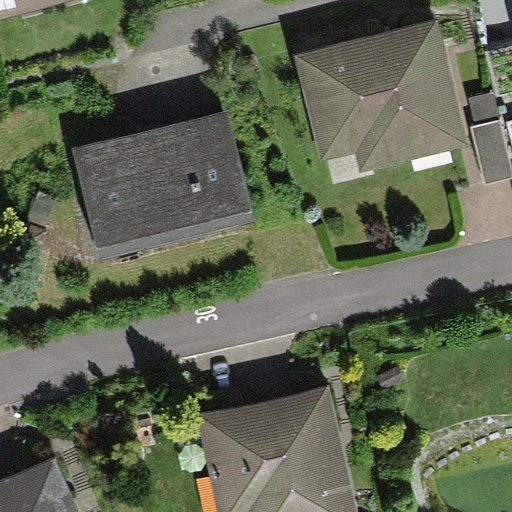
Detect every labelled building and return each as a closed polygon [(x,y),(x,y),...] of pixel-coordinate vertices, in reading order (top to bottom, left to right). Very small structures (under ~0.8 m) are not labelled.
[(0,0),(0,32),(80,8),(78,0),(0,0)] [(427,43),(300,72),(320,159),(349,153),(354,174),(452,151),(427,43)] [(490,127),(462,133),(474,184),(502,177),(490,127)] [(213,134),(66,168),(87,260),(235,227),(213,134)] [(332,511),(310,407),(188,432),(205,511),(332,511)] [(58,511),(39,471),(0,489),(0,511),(58,511)]
